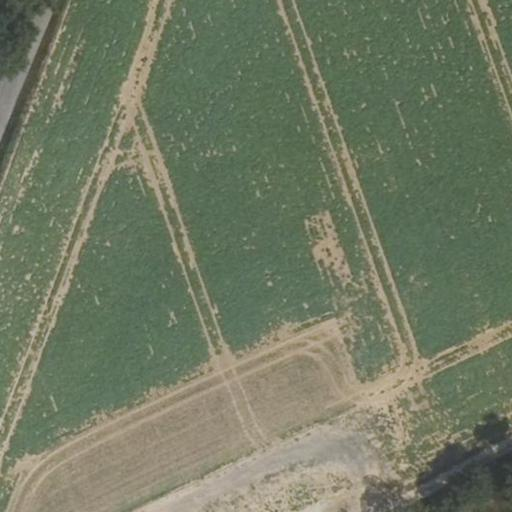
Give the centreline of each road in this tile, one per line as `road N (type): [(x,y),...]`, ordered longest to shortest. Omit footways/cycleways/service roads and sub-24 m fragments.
road 1 (unclassified): [(0,128),(49,0)]
road 2 (track): [(391,511),(511,452)]
